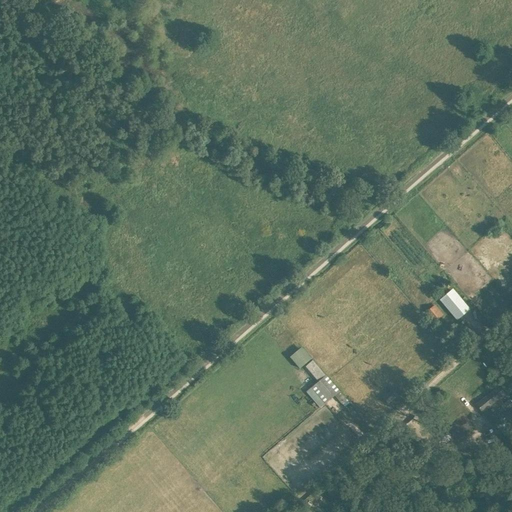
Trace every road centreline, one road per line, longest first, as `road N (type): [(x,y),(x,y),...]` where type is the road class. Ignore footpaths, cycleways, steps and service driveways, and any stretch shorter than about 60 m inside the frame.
road 1 (track): [(36,511),(511,98)]
road 2 (track): [(282,511),(488,335)]
